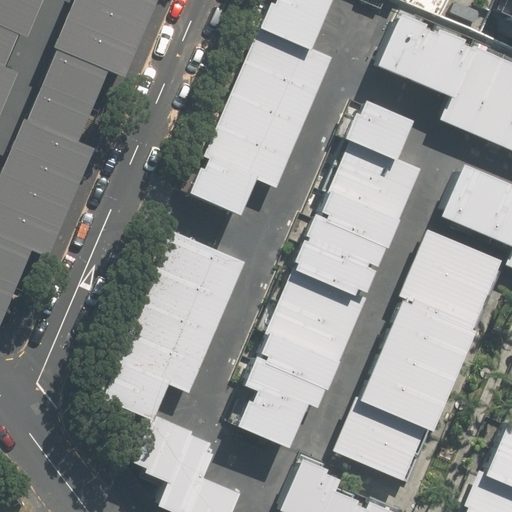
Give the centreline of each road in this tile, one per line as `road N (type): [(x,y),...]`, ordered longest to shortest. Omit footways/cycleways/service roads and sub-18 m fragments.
road 1 (residential): [(201,0),(19,416)]
road 2 (tertiary): [(19,416),(92,511)]
